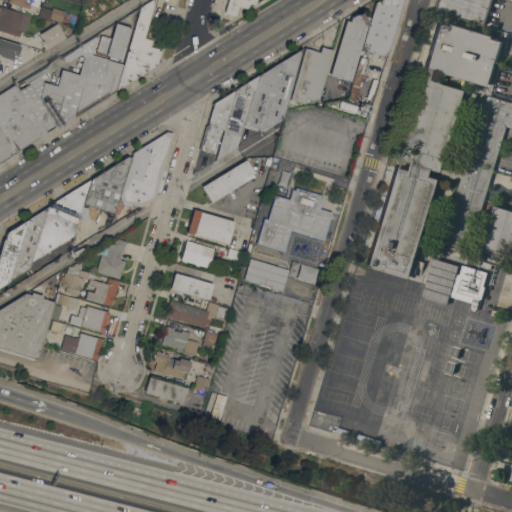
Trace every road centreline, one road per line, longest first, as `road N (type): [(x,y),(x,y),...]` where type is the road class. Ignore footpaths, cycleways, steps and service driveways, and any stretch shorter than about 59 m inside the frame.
road 1 (residential): [(201,0),(189,43),(192,113),(122,367)]
road 2 (secondary): [(0,201),(320,0)]
road 3 (residential): [(418,0),(329,302)]
road 4 (motorway): [(346,511),(64,416)]
road 5 (motorway): [(266,511),(0,447)]
road 6 (residential): [(453,485),(290,436)]
road 7 (residential): [(511,355),(471,491)]
road 8 (residential): [(329,302),(290,436)]
